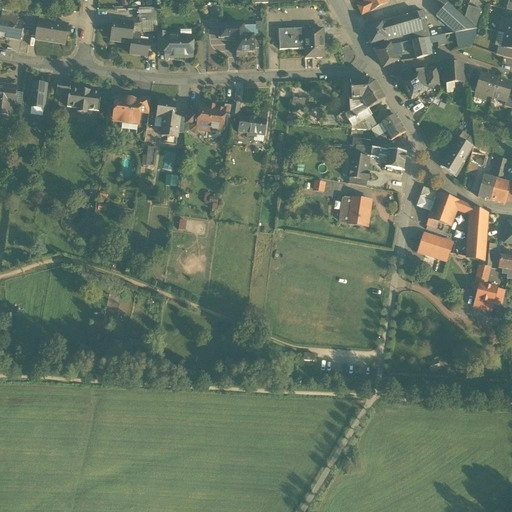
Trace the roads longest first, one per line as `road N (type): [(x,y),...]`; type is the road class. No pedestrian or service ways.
road 1 (track): [(0,276),(51,256),(292,349),(334,353)]
road 2 (residential): [(82,72),(186,80),(377,71)]
road 3 (residential): [(383,354),(410,182),(427,158)]
road 4 (track): [(511,406),(373,396)]
road 5 (track): [(373,396),(302,511)]
road 6 (unknown): [(344,15),(281,16),(283,76)]
